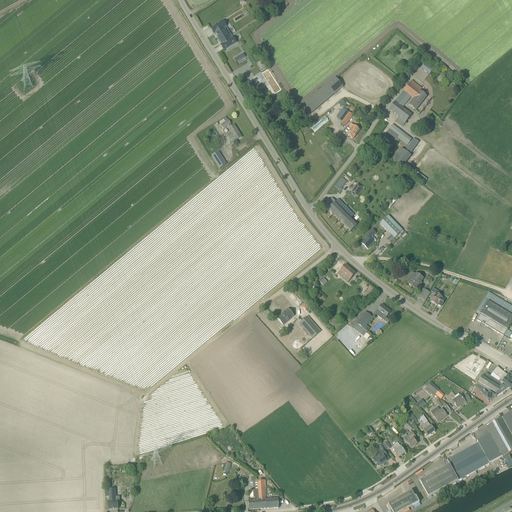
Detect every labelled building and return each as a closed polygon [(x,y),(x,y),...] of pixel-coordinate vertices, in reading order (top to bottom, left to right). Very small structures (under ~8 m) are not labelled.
[(223,21),(211,29),(214,34),(215,33),(222,45),(221,45),(224,50),(236,43),(233,38),(230,39),(223,28),(226,26),(223,21)] [(245,57),(243,54),(234,59),(236,63),(245,57)] [(421,69),(428,74),(429,75),(434,69),(426,63),(421,69)] [(335,94),(343,87),(335,78),(328,84),(335,94)] [(403,127),(411,116),(412,116),(402,108),(411,98),(413,99),(408,105),(415,111),(426,97),(420,92),(422,89),(412,81),(403,91),(404,91),(389,110),(399,117),(395,121),(403,127)] [(345,126),(353,116),(343,108),(337,116),(339,117),(337,119),(341,122),(341,123),(345,126)] [(224,129),(227,127),(231,133),(227,136),(230,140),(234,137),(236,141),(242,138),(234,126),(232,127),(231,125),(228,121),(221,125),(224,129)] [(346,136),(347,135),(353,139),(360,130),(351,124),(348,128),(347,127),(342,133),(346,136)] [(401,133),(392,126),(389,129),(399,137),(401,133)] [(226,165),(219,152),(212,156),(219,169),(226,165)] [(345,180),(344,180),(342,178),(335,186),(340,191),(347,182),(345,180)] [(358,193),(362,188),(358,185),(354,190),(358,193)] [(325,206),(350,232),(357,226),(351,219),(354,216),(338,200),(336,202),(332,199),(327,204),(325,206)] [(380,224),(387,231),(394,239),(400,233),(386,218),(380,224)] [(367,238),(361,243),(368,250),(374,244),(376,242),(376,240),(373,237),(372,237),(376,234),(372,230),(366,236),(367,238)] [(345,265),(337,274),(341,277),(343,274),(350,280),(355,274),(345,265)] [(423,279),(416,274),(408,284),(416,290),(423,279)] [(511,323),(511,316),(511,313),(511,306),(488,293),(484,300),(488,302),(480,314),(481,315),(477,321),(503,337),(507,331),(511,323)] [(434,294),(432,297),(433,298),(430,302),(437,306),(437,305),(441,307),(445,300),(442,298),(435,294),(434,294)] [(391,312),(382,305),(375,314),(384,321),(391,312)] [(288,310),(277,319),(283,326),(294,317),(288,310)] [(366,313),(357,324),(363,329),(372,318),(366,313)] [(321,332),(307,317),(299,324),(313,339),(321,332)] [(353,329),(364,337),(367,332),(363,329),(357,324),(353,329)] [(505,373),(497,367),(492,373),(490,376),(486,374),(485,376),(483,375),(477,384),(479,385),(497,397),(502,394),(503,395),(505,393),(505,392),(509,389),(510,388),(511,388),(511,387),(511,377),(511,378),(511,377),(511,374),(509,372),(507,375),(505,373)] [(427,388),(435,395),(439,390),(431,383),(427,388)] [(489,403),(497,397),(496,397),(490,393),(488,394),(484,389),(482,391),(481,391),(480,391),(484,397),(489,403)] [(453,402),(457,409),(465,403),(465,404),(470,400),(466,394),(461,398),(460,397),(453,402)] [(420,408),(424,405),(423,405),(425,404),(422,400),(420,401),(417,404),(420,408)] [(431,412),(434,418),(438,423),(447,416),(442,409),(439,410),(437,408),(431,412)] [(511,413),(486,428),(490,435),(502,457),(503,459),(511,453),(511,413)] [(407,418),(412,425),(417,422),(412,415),(407,418)] [(414,428),(411,425),(408,422),(404,426),(410,432),(414,428)] [(428,422),(424,425),(421,427),(424,431),(423,431),(428,437),(435,432),(428,422)] [(404,439),(407,444),(411,449),(417,445),(413,439),(415,437),(412,433),(404,439)] [(480,446),(482,451),(489,464),(502,457),(490,435),(477,441),(480,446)] [(401,447),(400,448),(397,443),(391,448),(395,452),(394,452),(398,458),(405,453),(401,447)] [(387,462),(384,457),(387,455),(383,450),(384,449),(381,445),(379,447),(382,451),(375,456),(376,458),(373,460),(378,467),(383,463),(384,464),(387,462)] [(458,481),(484,467),(489,464),(482,451),(461,463),(454,467),(451,469),(458,481)] [(428,498),(458,481),(451,469),(449,465),(420,482),(428,498)] [(119,481),(127,482),(127,479),(127,475),(119,474),(119,481)] [(264,481),(257,481),(253,482),(254,490),(253,491),(254,498),(256,498),(256,501),(249,501),(249,510),(279,508),(278,499),(266,500),(264,481)] [(118,509),(118,501),(120,501),(119,497),(116,497),(115,490),(109,490),(109,502),(108,502),(109,510),(118,509)] [(411,491),(388,504),(392,511),(401,511),(413,506),(413,507),(419,503),(416,497),(415,497),(411,491)]
